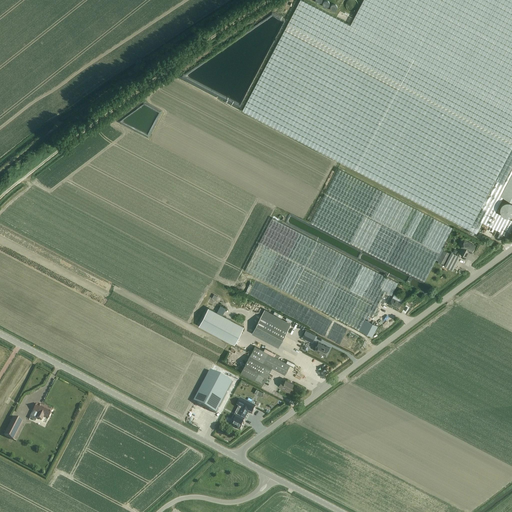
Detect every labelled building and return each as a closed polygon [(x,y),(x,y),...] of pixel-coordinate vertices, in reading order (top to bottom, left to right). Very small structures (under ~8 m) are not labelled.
[(300,0),(287,26),(242,110),(477,233),(480,227),(482,221),(488,225),(497,229),(500,230),(507,234),(508,231),(511,223),(511,218),(496,210),(503,197),(511,201),(511,0),(363,0),(350,25),(302,0),(300,0)] [(445,264),(444,266),(453,270),(460,257),(452,252),(451,254),(442,249),(453,228),(338,168),(311,222),(425,282),(436,260),(445,264)] [(511,201),(509,200),(507,200),(505,201),(503,202),(502,204),(501,206),(500,209),(501,211),(502,212),(503,214),(505,215),(506,216),(508,216),(510,216),(511,215),(511,214),(511,201)] [(373,316),(386,292),(391,295),(398,283),(318,242),(272,218),(245,270),(359,329),(367,313),(373,316)] [(471,253),(475,246),(465,240),(461,247),(462,248),(460,253),(466,256),(468,251),(471,253)] [(401,302),(392,297),(388,304),(398,309),(401,302)] [(304,312),(306,309),(285,298),(283,302),(304,312)] [(235,345),(244,327),(208,308),(199,326),(235,345)] [(376,314),(373,319),(380,323),(383,318),(376,314)] [(261,315),(252,333),(278,347),(288,329),(261,315)] [(355,339),(357,335),(336,326),(334,330),(333,329),(331,336),(351,345),(354,339),(355,339)] [(306,331),(303,337),(312,342),(316,335),(306,331)] [(237,346),(246,350),(247,347),(241,345),(243,341),(240,340),(237,346)] [(315,350),(326,355),(329,348),(318,343),(315,350)] [(231,349),(227,357),(236,361),(237,359),(239,360),(243,354),(243,355),(245,351),(232,344),(229,348),(231,349)] [(248,359),(270,371),(272,368),(285,374),(290,365),(255,346),(248,359)] [(270,371),(248,359),(241,373),(263,384),(270,371)] [(210,371),(194,402),(217,414),(233,382),(210,371)] [(286,379),(284,382),(281,381),(279,386),(289,392),(290,389),(294,384),(286,379)] [(236,413),(232,420),(235,421),(232,426),(240,430),(243,424),(243,425),(244,424),(243,424),(245,421),(244,421),(249,412),(252,414),(256,407),(240,399),(237,406),(240,408),(237,413),(236,413)] [(37,405),(30,418),(35,421),(37,418),(41,420),(44,416),(48,418),(52,410),(41,405),(40,406),(37,405)] [(13,418),(4,436),(13,440),(22,422),(13,418)]
